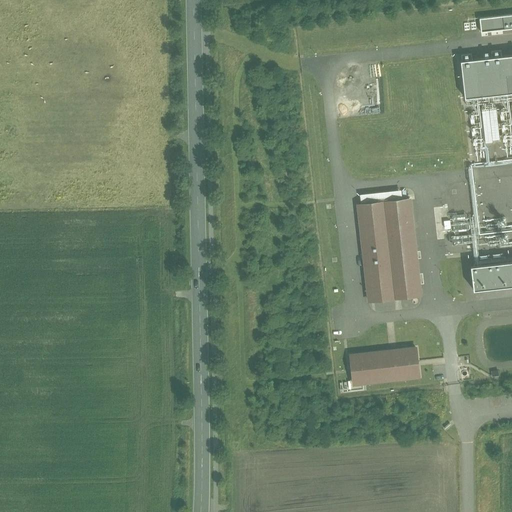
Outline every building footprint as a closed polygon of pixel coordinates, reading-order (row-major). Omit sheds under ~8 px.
[(511,14),(482,18),(484,30),(511,27),(511,14)] [(503,50),(494,51),(495,58),(504,57),(503,50)] [(474,60),(464,62),(468,98),(511,92),(511,56),(504,57),(495,58),(474,60)] [(480,140),(495,140),(494,108),(478,109),(480,140)] [(385,200),(395,298),(421,296),(410,197),(385,200)] [(395,298),(385,200),(360,203),(370,301),(395,298)] [(450,228),(455,228),(455,230),(458,229),(458,221),(463,221),(463,214),(449,215),(450,228)] [(511,262),(473,268),(476,291),(511,286),(511,262)] [(419,348),(352,355),(354,383),(367,382),(421,376),(420,367),(420,363),(420,360),(419,348)]
